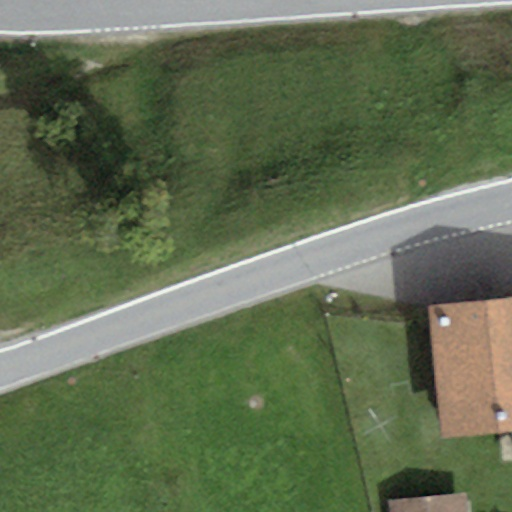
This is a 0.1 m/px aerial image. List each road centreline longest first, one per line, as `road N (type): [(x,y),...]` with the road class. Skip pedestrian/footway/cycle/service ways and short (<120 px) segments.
road 1 (tertiary): [(0,370),(422,224),(511,202)]
road 2 (tertiary): [(287,0),(0,11)]
